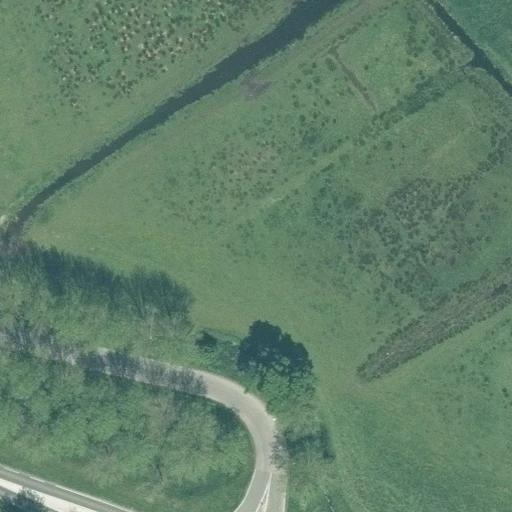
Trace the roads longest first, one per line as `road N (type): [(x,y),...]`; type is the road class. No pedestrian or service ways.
road 1 (unclassified): [(270,472),(262,422),(220,388),(0,332)]
road 2 (primary): [(114,511),(0,473)]
